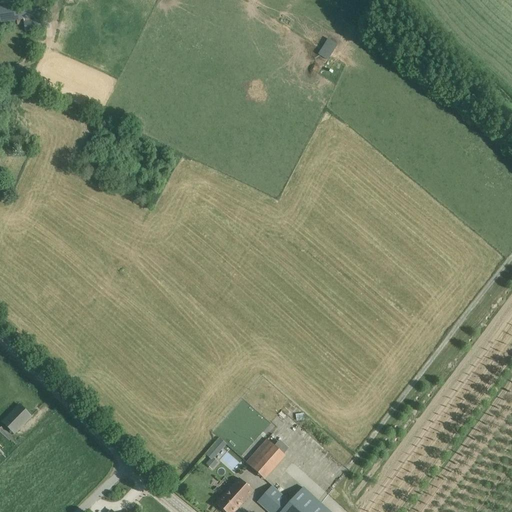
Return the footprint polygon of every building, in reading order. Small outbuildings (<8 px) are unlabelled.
[(0,6),(0,22),(49,16),(47,0),(0,6)] [(24,22),(20,22),(20,25),(24,25),(25,33),(28,33),(28,32),(44,30),(43,19),(24,21),(24,22)] [(328,37),(317,54),(327,60),(337,43),(328,37)] [(14,434),(24,423),(31,416),(20,405),(3,422),(14,434)] [(208,461),(215,467),(218,463),(214,459),(227,444),(220,438),(206,454),(211,459),(208,461)] [(267,439),(246,462),(254,470),(275,446),(267,439)] [(225,511),(235,511),(254,491),(239,478),(216,504),(225,511)] [(272,486),(258,502),(268,511),(269,511),(330,511),(319,501),(304,487),(290,502),(272,486)]
